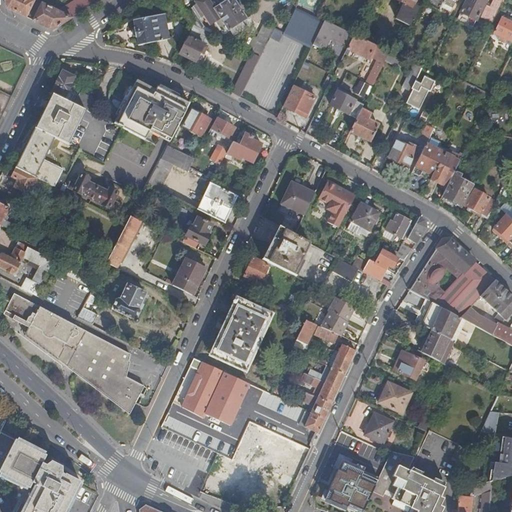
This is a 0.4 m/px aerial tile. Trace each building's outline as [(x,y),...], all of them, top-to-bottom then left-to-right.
[(7,9),(26,18),(35,0),(33,0),(5,0),(5,1),(7,9)] [(56,28),(99,0),(83,0),(68,10),(68,9),(69,7),(60,2),(56,11),(42,4),(33,21),(48,29),(56,28)] [(239,3),(236,0),(229,0),(214,10),(208,0),(196,0),(193,2),(195,5),(191,8),(193,11),(195,10),(200,18),(202,16),(209,26),(214,22),(219,31),(225,26),(228,31),(245,19),(235,5),(239,3)] [(395,19),(409,26),(418,8),(412,5),(414,0),(394,0),(402,4),(395,19)] [(444,0),(426,0),(424,5),(438,12),(443,3),(444,0)] [(479,0),(466,0),(460,13),(476,21),(485,3),(479,0)] [(490,25),(502,0),(493,0),(490,8),(487,6),(480,20),(490,25)] [(321,20),(295,7),(283,32),(309,44),(321,20)] [(476,21),(460,13),(456,21),(467,27),(467,25),(473,28),(476,21)] [(138,46),(167,41),(162,15),(133,20),(135,29),(133,29),(135,38),(137,38),(138,46)] [(508,21),(501,18),(493,35),(511,44),(511,41),(511,23),(508,21)] [(348,46),(353,36),(325,22),(314,45),(322,49),(328,37),(348,46)] [(202,39),(205,31),(193,25),(190,33),(202,39)] [(371,54),(375,46),(358,38),(353,36),(348,46),(347,49),(368,60),(371,54)] [(252,54),(259,58),(266,43),(252,37),(246,51),(252,54)] [(187,38),(179,55),(195,62),(203,46),(187,38)] [(378,57),(382,50),(375,46),(371,54),(378,57)] [(375,82),(385,60),(389,53),(382,50),(378,57),(368,78),(375,82)] [(395,65),(399,58),(398,58),(389,53),(385,60),(395,65)] [(233,94),(240,98),(259,58),(252,54),(233,94)] [(402,89),(409,92),(411,89),(420,69),(413,65),(402,89)] [(420,69),(411,89),(413,89),(407,100),(413,103),(411,106),(419,110),(428,92),(429,93),(437,77),(427,72),(420,69)] [(55,86),(51,93),(52,93),(54,95),(70,102),(73,95),(68,92),(72,84),(71,84),(74,77),(62,71),(59,78),(58,77),(54,86),(55,86)] [(511,87),(511,79),(504,78),(502,85),(511,87)] [(170,140),(189,105),(157,88),(156,91),(136,81),(117,117),(114,124),(122,128),(121,129),(144,140),(149,130),(170,140)] [(87,111),(98,88),(85,82),(77,96),(73,104),(86,110),(87,111)] [(471,90),(461,85),(460,88),(470,93),(471,90)] [(293,87),(283,107),(305,118),(315,98),(293,87)] [(337,92),(330,105),(356,119),(361,110),(363,106),(342,95),(345,90),(342,89),(341,91),(339,89),(337,92)] [(54,95),(52,93),(35,129),(37,130),(54,95)] [(69,145),(86,110),(73,104),(70,102),(54,95),(37,130),(54,138),(69,145)] [(201,137),(210,120),(192,110),(181,130),(185,132),(186,129),(201,137)] [(356,119),(350,132),(370,142),(378,125),(367,120),(370,114),(361,110),(356,119)] [(235,129),(217,119),(212,129),(222,135),(221,137),(224,139),(225,137),(230,139),(235,129)] [(205,140),(214,122),(210,120),(201,137),(205,140)] [(419,139),(427,142),(428,141),(433,129),(426,126),(419,139)] [(35,129),(35,128),(15,168),(16,168),(52,186),(60,190),(67,176),(61,173),(63,170),(43,161),(54,138),(37,130),(35,129)] [(245,134),(239,146),(257,154),(261,145),(251,140),(252,138),(245,134)] [(396,141),(387,158),(406,167),(414,150),(396,141)] [(434,149),(444,153),(446,150),(428,141),(427,142),(426,144),(434,149)] [(239,146),(233,143),(226,155),(241,161),(242,159),(252,163),(257,154),(239,146)] [(423,171),(433,176),(444,153),(434,149),(426,144),(412,173),(419,177),(420,176),(423,171)] [(227,151),(218,146),(211,160),(220,164),(227,151)] [(187,172),(193,161),(166,148),(160,159),(173,165),(187,172)] [(446,187),(454,173),(461,158),(447,150),(445,154),(444,153),(433,176),(425,192),(432,195),(438,184),(440,185),(441,184),(446,187)] [(173,165),(160,159),(157,165),(147,185),(159,191),(173,165)] [(52,186),(16,168),(11,178),(17,181),(14,188),(27,194),(33,183),(50,191),(52,186)] [(442,197),(460,206),(465,197),(472,186),(459,180),(461,176),(454,173),(446,187),(442,197)] [(114,211),(118,204),(113,201),(118,193),(109,189),(108,192),(87,182),(88,178),(81,174),(76,183),(71,181),(68,188),(114,211)] [(501,180),(503,187),(509,188),(506,178),(501,180)] [(304,216),(315,194),(305,189),(291,182),(280,205),(304,216)] [(339,228),(355,198),(327,183),(318,200),(329,205),(327,210),(333,213),(328,223),(339,228)] [(237,197),(210,184),(197,210),(224,224),(237,197)] [(465,197),(460,206),(462,207),(472,186),(465,197)] [(487,219),(493,206),(487,203),(491,195),(483,190),(481,194),(474,190),(465,206),(487,219)] [(8,208),(0,204),(0,229),(1,230),(3,226),(7,229),(9,225),(10,226),(11,224),(3,220),(8,208)] [(379,214),(361,204),(349,226),(358,231),(360,227),(369,232),(379,214)] [(133,212),(130,217),(135,220),(142,208),(136,205),(133,212)] [(115,218),(127,223),(130,217),(133,212),(121,206),(115,218)] [(405,216),(395,211),(385,230),(402,239),(411,222),(404,218),(405,216)] [(511,245),(511,219),(511,220),(506,214),(493,228),(511,245)] [(113,250),(106,263),(115,268),(118,263),(121,264),(143,223),(135,220),(130,217),(127,223),(113,250)] [(190,226),(185,237),(200,244),(204,246),(210,236),(207,235),(212,225),(197,218),(193,228),(190,226)] [(425,221),(419,218),(408,239),(416,244),(426,229),(425,221)] [(295,236),(281,228),(265,261),(293,275),(300,261),(309,244),(295,236)] [(511,245),(493,228),(491,231),(511,250),(511,245)] [(185,237),(182,243),(190,246),(197,250),(200,244),(185,237)] [(459,279),(474,262),(450,240),(442,240),(410,291),(425,299),(432,303),(436,305),(446,294),(440,289),(440,283),(444,279),(445,272),(447,269),(459,279)] [(405,261),(414,247),(404,241),(395,256),(405,261)] [(0,268),(12,275),(15,274),(23,258),(28,249),(17,243),(9,258),(0,253),(0,268)] [(113,250),(107,247),(100,260),(106,263),(113,250)] [(28,249),(23,258),(40,267),(45,257),(28,249)] [(375,263),(386,270),(388,266),(393,268),(397,259),(382,250),(375,263)] [(22,279),(18,287),(35,297),(41,286),(40,285),(52,261),(45,257),(40,267),(32,281),(26,278),(22,279)] [(244,276),(260,284),(268,265),(252,258),(244,276)] [(172,287),(190,296),(197,281),(199,282),(206,269),(187,259),(174,284),(172,287)] [(358,270),(339,260),(332,272),(351,282),(358,270)] [(375,263),(368,260),(362,271),(380,281),(381,278),(386,270),(375,263)] [(300,261),(293,275),(296,277),(303,263),(300,261)] [(96,278),(63,262),(58,273),(91,289),(96,278)] [(476,302),(480,298),(495,281),(474,262),(459,279),(446,294),(436,305),(442,308),(460,318),(461,318),(470,309),(473,305),(476,302)] [(388,287),(390,284),(381,278),(380,281),(362,271),(362,272),(379,282),(388,287)] [(503,321),(511,312),(511,297),(495,281),(480,298),(499,315),(497,317),(503,321)] [(145,294),(127,286),(120,300),(116,298),(110,309),(135,321),(141,310),(138,308),(145,294)] [(27,329),(24,335),(103,394),(120,407),(129,414),(144,387),(126,378),(116,372),(122,359),(128,362),(128,361),(129,355),(71,324),(13,295),(9,303),(6,308),(0,305),(0,306),(0,305),(0,310),(1,312),(3,314),(7,317),(27,329)] [(0,305),(0,306),(0,305),(6,308),(9,303),(0,298),(0,305)] [(355,308),(336,298),(329,313),(330,314),(347,323),(355,308)] [(251,353),(254,354),(263,333),(260,332),(269,313),(239,299),(230,318),(227,316),(217,337),(221,339),(212,357),(244,372),(246,369),(244,368),(251,353)] [(432,303),(425,299),(419,312),(426,315),(432,303)] [(442,308),(436,305),(432,303),(426,315),(437,320),(442,308)] [(97,316),(83,308),(78,318),(92,325),(97,316)] [(463,320),(461,318),(460,318),(442,308),(437,320),(426,315),(419,312),(415,322),(424,328),(428,329),(432,331),(443,337),(452,342),(453,342),(463,320)] [(511,331),(507,329),(497,323),(496,326),(478,316),(470,309),(461,318),(463,320),(511,346),(511,331)] [(330,314),(323,328),(337,335),(342,337),(348,323),(347,323),(330,314)] [(323,328),(305,320),(296,341),(305,346),(314,328),(315,329),(314,330),(316,331),(315,334),(334,343),(337,335),(323,328)] [(428,329),(418,351),(422,354),(432,331),(428,329)] [(432,331),(422,354),(443,365),(452,342),(443,337),(432,331)] [(305,346),(296,341),(291,350),(301,354),(305,346)] [(331,368),(345,374),(355,352),(341,345),(338,354),(331,368)] [(328,366),(331,368),(338,354),(335,352),(330,363),(328,366)] [(415,380),(423,362),(404,353),(402,358),(399,356),(393,370),(415,380)] [(311,359),(328,366),(330,363),(313,355),(311,359)] [(116,372),(126,378),(129,362),(128,361),(128,362),(122,359),(116,372)] [(249,385),(203,363),(197,375),(188,395),(182,408),(204,418),(206,415),(231,425),(249,385)] [(324,383),(338,389),(345,374),(331,368),(324,383)] [(314,378),(321,382),(324,375),(317,372),(314,378)] [(318,388),(321,382),(314,378),(304,374),(301,380),(318,388)] [(317,399),(331,405),(338,389),(324,383),(317,398),(317,399)] [(411,394),(388,383),(378,404),(401,414),(411,394)] [(251,408),(295,429),(302,413),(259,393),(251,408)] [(311,403),(314,397),(307,394),(304,400),(311,403)] [(310,414),(324,420),(331,405),(317,399),(310,414)] [(299,425),(304,428),(310,414),(305,411),(299,425)] [(499,414),(490,412),(481,432),(495,434),(499,414)] [(304,428),(316,433),(318,434),(324,420),(310,414),(304,428)] [(374,414),(365,435),(383,444),(392,422),(374,414)] [(424,420),(420,429),(426,432),(427,429),(430,423),(424,420)] [(14,440),(16,437),(2,430),(0,433),(14,440)] [(0,433),(0,468),(2,464),(14,440),(0,433)] [(45,451),(16,437),(14,440),(44,454),(45,451)] [(511,438),(506,437),(502,464),(489,462),(485,484),(491,483),(511,475),(511,438)] [(65,511),(80,482),(81,481),(65,473),(65,474),(62,473),(62,466),(51,461),(46,465),(41,463),(46,455),(44,454),(14,440),(2,464),(0,468),(0,477),(26,490),(27,491),(26,493),(29,494),(31,496),(23,511),(65,511)] [(414,457),(392,452),(379,479),(375,488),(385,493),(387,490),(394,494),(397,495),(395,499),(419,510),(417,511),(441,511),(444,508),(440,506),(444,499),(441,497),(445,488),(444,487),(433,482),(421,477),(411,472),(408,471),(414,457)] [(51,461),(62,466),(63,463),(53,458),(51,461)] [(375,488),(379,479),(360,471),(361,470),(342,460),(324,499),(340,507),(341,505),(358,511),(362,511),(363,509),(364,510),(371,496),(373,491),(375,488)] [(412,468),(411,472),(421,477),(423,473),(412,468)] [(0,477),(0,481),(24,493),(26,490),(0,477)] [(433,482),(444,487),(446,483),(435,478),(433,482)] [(65,511),(68,511),(83,483),(80,482),(65,511)] [(489,511),(489,507),(491,483),(485,484),(472,489),(474,496),(482,493),(480,511),(469,511),(471,498),(457,497),(457,511),(489,511)] [(385,493),(375,488),(373,491),(384,496),(385,493)] [(23,511),(31,496),(29,494),(19,511),(23,511)] [(393,504),(409,511),(417,511),(419,510),(395,499),(393,504)]
